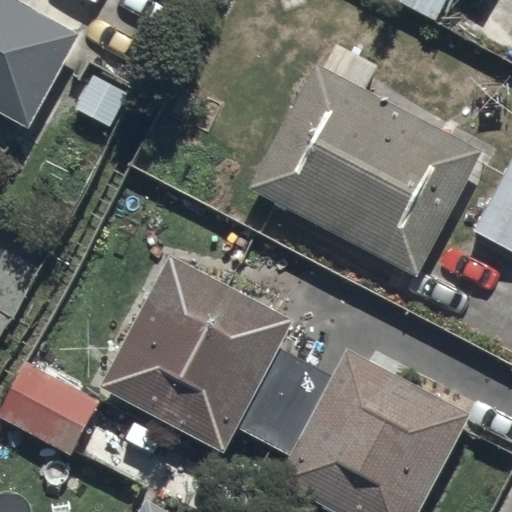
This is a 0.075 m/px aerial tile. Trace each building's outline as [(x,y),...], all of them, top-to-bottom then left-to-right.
[(0,0),(0,117),(30,134),(82,40),(7,0),(0,0)] [(392,0),(433,23),(446,0),(392,0)] [(487,156),(314,73),(253,193),(423,280),(487,156)] [(511,175),(481,241),(511,255),(511,175)] [(169,260),(101,394),(226,459),(241,431),(293,458),(279,485),(330,511),(423,511),(471,419),(349,356),(338,378),(284,350),(297,325),(169,260)] [(0,422),(73,459),(100,404),(26,365),(0,418),(0,422)]
